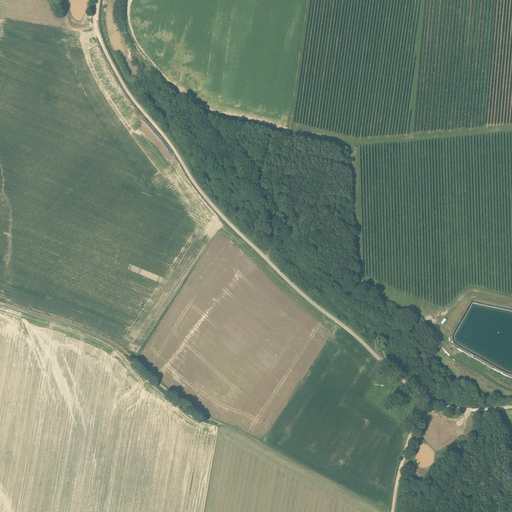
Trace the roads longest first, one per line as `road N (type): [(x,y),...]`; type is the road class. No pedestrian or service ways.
road 1 (unclassified): [(427,398),(305,297),(203,195),(120,82),(97,34),(97,0)]
road 2 (track): [(210,420),(107,341),(0,303)]
road 3 (track): [(264,257),(275,210),(259,183),(272,128)]
road 4 (unclassified): [(392,511),(406,443),(427,398)]
